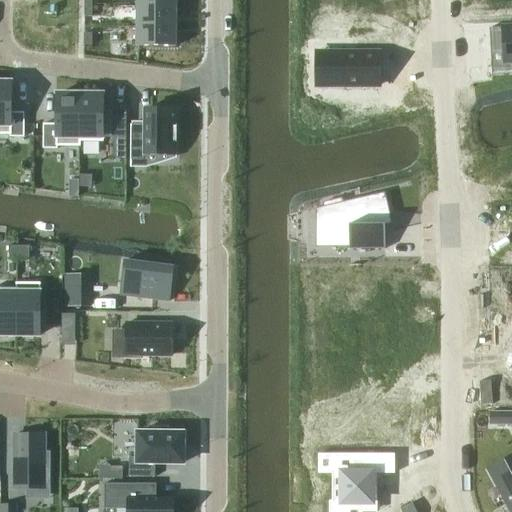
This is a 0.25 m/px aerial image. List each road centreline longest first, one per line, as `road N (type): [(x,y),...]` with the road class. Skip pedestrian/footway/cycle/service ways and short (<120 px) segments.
road 1 (residential): [(460,511),(453,490),(452,200)]
road 2 (unclassified): [(213,399),(215,88)]
road 3 (residential): [(215,88),(1,65)]
road 4 (residential): [(213,399),(115,403),(0,382)]
